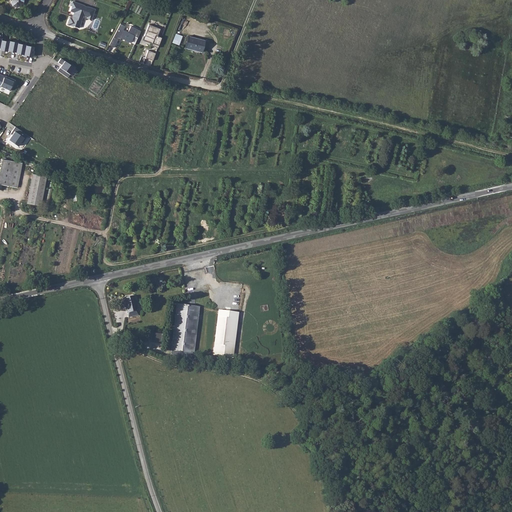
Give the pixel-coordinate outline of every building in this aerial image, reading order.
[(91,20),(95,9),(87,7),(84,6),(85,6),(73,1),(71,2),(70,6),(72,6),(70,11),(74,12),(73,14),(74,15),(73,19),(71,18),(69,19),(67,23),(68,25),(72,26),(72,27),(74,27),(74,26),(79,28),(83,16),(87,17),(87,18),(91,20)] [(141,31),(131,26),(128,32),(124,30),(126,26),(120,23),(109,45),(113,47),(117,39),(120,40),(121,38),(134,45),(141,31)] [(160,29),(149,25),(143,41),(152,44),(151,46),(158,48),(162,38),(158,37),(160,29)] [(176,34),(172,43),(179,45),(182,36),(176,34)] [(185,48),(202,53),(205,41),(188,37),(185,48)] [(10,42),(1,41),(0,48),(0,50),(8,52),(8,51),(10,42)] [(10,42),(8,51),(17,52),(18,44),(18,43),(10,41),(10,42)] [(26,46),(18,44),(17,52),(16,54),(25,56),(26,46)] [(26,46),(25,56),(33,57),(35,47),(26,46)] [(155,53),(148,50),(145,57),(152,60),(155,53)] [(71,65),(61,59),(59,63),(62,65),(58,71),(68,77),(70,74),(67,72),(71,65)] [(15,81),(0,74),(0,86),(11,91),(15,81)] [(28,135),(15,126),(12,131),(13,132),(9,139),(18,145),(21,141),(23,142),(28,135)] [(1,159),(0,165),(0,184),(18,187),(22,162),(1,159)] [(46,175),(32,173),(27,202),(41,205),(46,175)] [(190,301),(198,301),(199,291),(191,290),(190,301)] [(201,291),(200,298),(213,299),(214,292),(201,291)] [(128,317),(139,315),(134,295),(123,298),(128,317)] [(194,354),(199,307),(176,305),(171,352),(194,354)] [(244,329),(265,330),(266,308),(251,307),(250,316),(250,321),(244,320),(244,329)] [(234,358),(239,312),(219,309),(213,355),(234,358)] [(160,341),(162,333),(150,331),(149,339),(160,341)]
